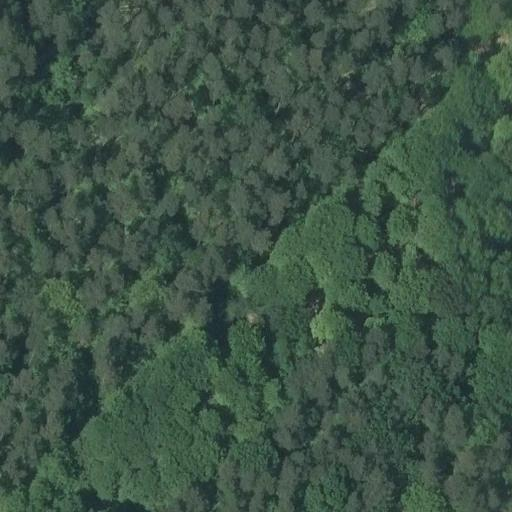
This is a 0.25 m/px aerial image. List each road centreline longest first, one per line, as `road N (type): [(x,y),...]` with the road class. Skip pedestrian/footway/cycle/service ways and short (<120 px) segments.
road 1 (track): [(102,511),(511,136)]
road 2 (unknown): [(511,379),(365,511)]
